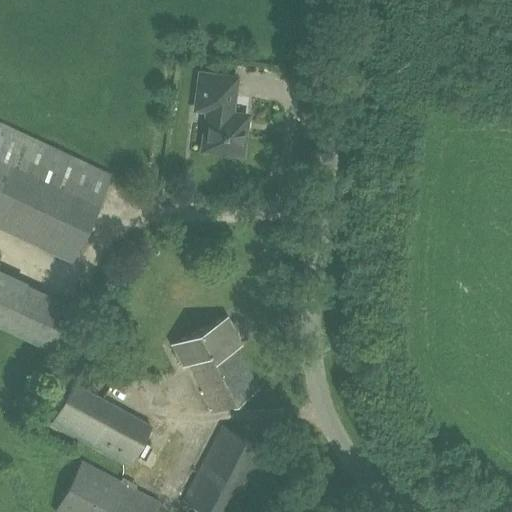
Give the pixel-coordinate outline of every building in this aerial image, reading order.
[(235,77),(201,73),(197,107),(213,109),(211,120),(207,119),(206,126),(203,129),(202,138),(204,141),(203,148),(207,149),(210,152),(218,153),(221,150),(242,153),(247,115),(231,113),(235,77)] [(0,224),(72,258),(111,174),(0,122),(0,224)] [(70,304),(0,271),(0,324),(49,348),(70,304)] [(227,315),(172,343),(183,364),(188,362),(190,366),(237,344),(241,342),(227,315)] [(258,387),(237,344),(190,366),(213,410),(258,387)] [(98,397),(98,396),(73,383),(51,423),(76,437),(98,397)] [(150,425),(98,397),(98,396),(76,437),(128,465),(150,425)] [(205,511),(232,511),(266,448),(222,425),(182,500),(205,511)] [(54,511),(154,511),(161,500),(82,459),(54,511)]
